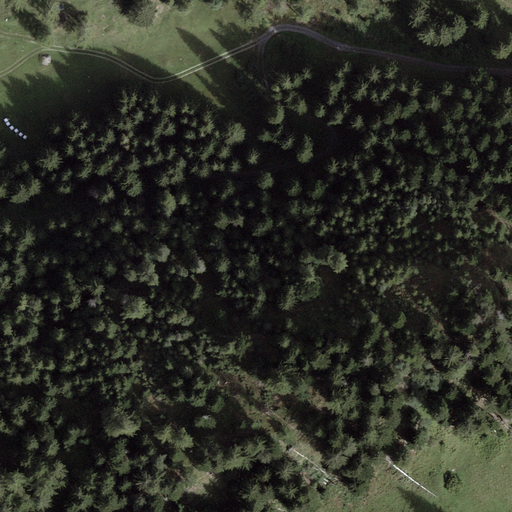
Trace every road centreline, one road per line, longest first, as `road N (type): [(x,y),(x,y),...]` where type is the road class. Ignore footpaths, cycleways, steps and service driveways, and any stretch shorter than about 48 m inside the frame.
road 1 (track): [(263,38),(152,81),(110,57),(49,47),(0,74)]
road 2 (track): [(511,71),(405,58),(287,27),(263,38)]
